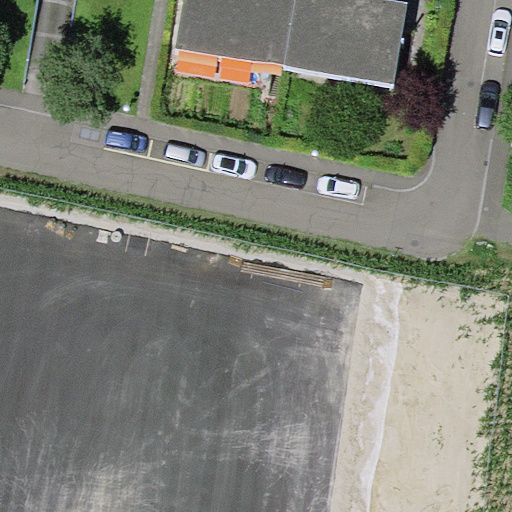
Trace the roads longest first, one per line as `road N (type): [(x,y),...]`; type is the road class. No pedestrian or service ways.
road 1 (residential): [(446,235),(0,140)]
road 2 (residential): [(446,235),(483,0)]
